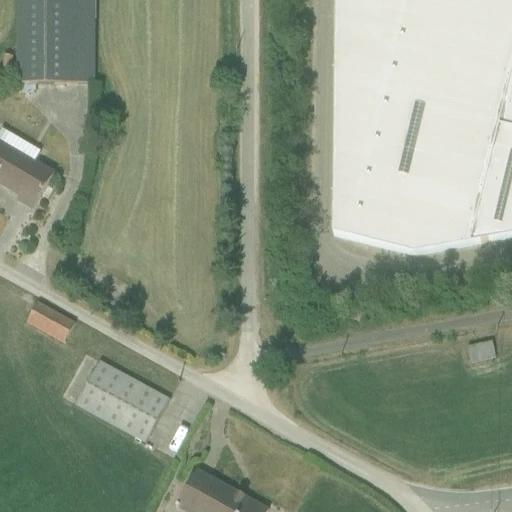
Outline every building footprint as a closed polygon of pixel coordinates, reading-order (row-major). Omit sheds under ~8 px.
[(94,86),(93,0),(20,0),(21,87),(94,86)] [(511,0),(332,0),(329,239),(410,259),(511,240),(511,0)] [(60,172),(2,138),(0,141),(0,183),(39,207),(60,172)] [(75,329),(37,308),(25,329),(63,350),(75,329)] [(493,348),(473,351),(476,371),(497,367),(493,348)] [(96,366),(74,408),(146,447),(169,405),(96,366)] [(181,511),(267,511),(200,474),(179,511),(181,511)]
